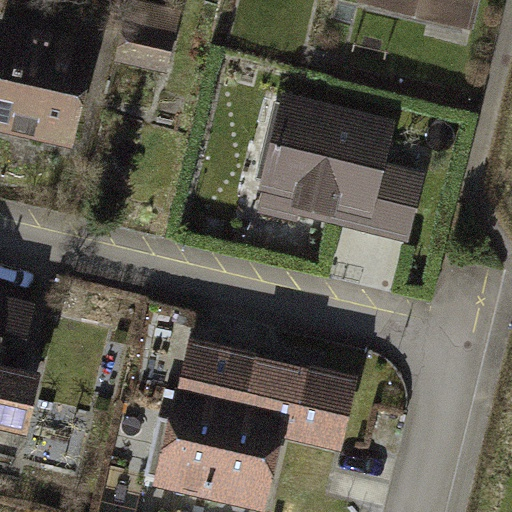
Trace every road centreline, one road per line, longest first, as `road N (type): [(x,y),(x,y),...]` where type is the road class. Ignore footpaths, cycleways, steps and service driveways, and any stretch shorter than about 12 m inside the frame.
road 1 (residential): [(0,228),(449,340)]
road 2 (residential): [(411,511),(449,340)]
